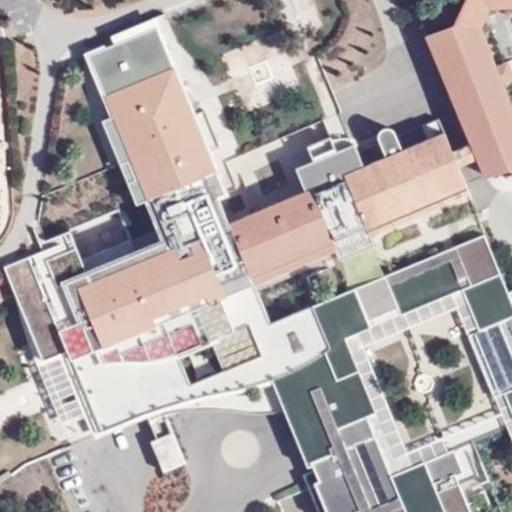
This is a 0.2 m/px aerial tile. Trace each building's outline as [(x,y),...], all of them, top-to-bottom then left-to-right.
[(471,143),(476,158),(484,176),(511,166),(511,115),(479,30),(489,9),(477,0),(466,0),(454,27),(429,30),(471,143)] [(511,0),(477,0),(489,9),(511,7),(511,0)] [(367,227),(468,187),(458,163),(453,150),(441,119),(424,126),(429,139),(403,150),(395,132),(391,130),(387,130),(382,133),(381,141),(387,156),(364,166),(355,144),(353,144),(347,131),(331,138),(308,147),(315,161),(296,169),(306,192),(230,223),(218,196),(226,193),(156,21),(114,37),(116,44),(89,55),(114,115),(103,121),(137,203),(148,199),(160,228),(82,260),(73,237),(5,266),(17,295),(24,311),(30,309),(35,318),(31,319),(47,358),(67,350),(97,423),(191,384),(178,352),(211,339),(224,370),(262,355),(285,410),(310,471),(315,469),(320,479),(315,482),(327,511),(468,511),(471,511),(460,483),(479,475),(469,451),(477,448),(474,441),(508,426),(511,435),(511,290),(508,292),(485,234),(271,323),(255,282),(252,275),(335,241),(335,244),(368,230),(367,227)] [(331,138),(347,131),(340,114),(323,121),(331,138)] [(453,150),(458,163),(476,158),(471,143),(453,150)] [(368,230),(369,234),(471,192),(468,187),(367,227),(368,230)] [(335,244),(335,241),(252,275),(255,282),(338,249),(335,244)] [(24,311),(17,295),(16,296),(18,305),(22,320),(25,332),(72,445),(147,414),(158,439),(174,432),(168,418),(167,418),(165,413),(184,410),(198,409),(219,409),(238,411),(256,413),(274,412),(285,410),(262,355),(224,370),(211,339),(178,352),(191,384),(97,423),(67,350),(47,358),(31,319),(35,318),(30,309),(24,311)]
